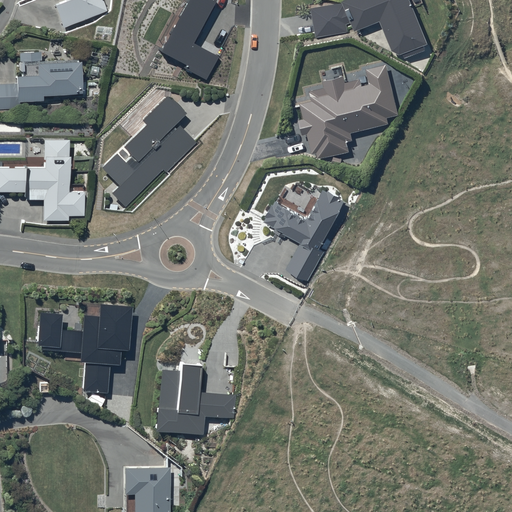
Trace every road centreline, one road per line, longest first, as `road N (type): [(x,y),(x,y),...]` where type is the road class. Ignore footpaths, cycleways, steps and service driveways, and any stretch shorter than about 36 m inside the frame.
road 1 (residential): [(190,231),(243,140),(266,0)]
road 2 (track): [(299,311),(511,428)]
road 3 (residential): [(0,250),(150,255)]
